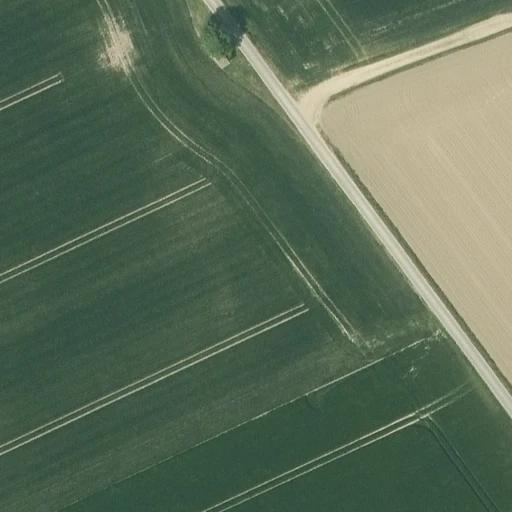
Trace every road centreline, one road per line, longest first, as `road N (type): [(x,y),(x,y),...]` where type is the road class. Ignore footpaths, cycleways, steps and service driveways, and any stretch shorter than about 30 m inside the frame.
road 1 (track): [(211,0),(511,406)]
road 2 (track): [(302,122),(511,42)]
